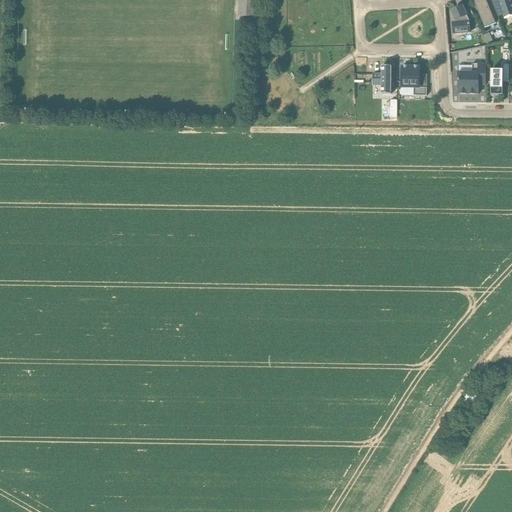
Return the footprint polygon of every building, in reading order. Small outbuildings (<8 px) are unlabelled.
[(236,0),(236,18),(255,18),(255,0),(236,0)] [(485,0),(475,0),(473,1),(475,8),(476,7),(484,28),(500,22),(491,0),(489,0),(486,2),(485,0)] [(497,0),(498,1),(493,2),(498,17),(503,15),(504,19),(511,16),(511,4),(510,0),(497,0)] [(467,17),(463,7),(452,12),(457,24),(452,24),(453,35),(471,33),(480,29),(473,14),(467,17)] [(457,73),(457,82),(458,82),(458,95),(478,95),(478,86),(485,86),(485,83),(485,74),(485,64),(471,64),(471,73),(457,73)] [(503,83),(509,83),(509,65),(503,65),(503,70),(491,70),(491,95),(503,95),(503,83)] [(373,86),(382,86),(382,94),(387,95),(392,95),(392,67),(382,66),(382,74),(373,74),(373,86)] [(403,67),(403,88),(411,88),(411,96),(429,96),(429,74),(417,74),(417,67),(403,67)] [(462,401),(456,410),(462,414),(468,406),(469,407),(475,397),(467,392),(461,401),(462,401)]
